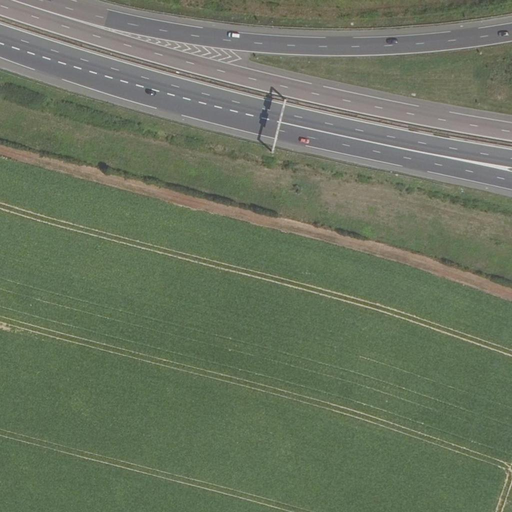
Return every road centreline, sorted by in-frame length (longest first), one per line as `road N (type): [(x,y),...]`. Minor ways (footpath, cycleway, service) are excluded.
road 1 (motorway): [(511,131),(246,76),(55,12)]
road 2 (motorway): [(511,31),(297,45),(55,12)]
road 3 (motorway): [(0,40),(276,122)]
road 4 (motorway): [(276,122),(511,179)]
road 5 (motorway): [(276,122),(511,159)]
